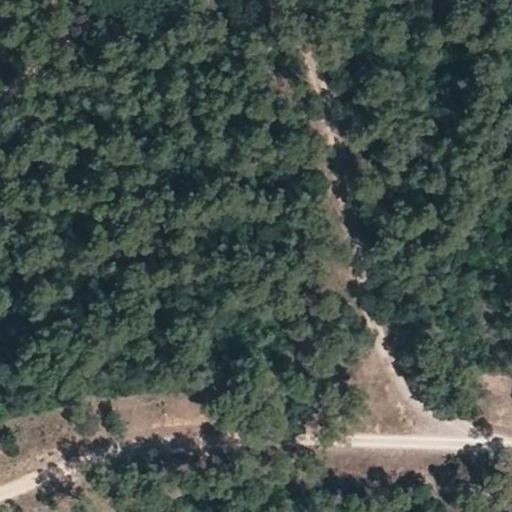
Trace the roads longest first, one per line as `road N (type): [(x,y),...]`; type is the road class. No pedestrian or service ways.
road 1 (track): [(511,444),(97,444),(0,488)]
road 2 (track): [(261,0),(288,18),(367,304),(433,440)]
road 3 (track): [(0,106),(84,32),(135,0)]
